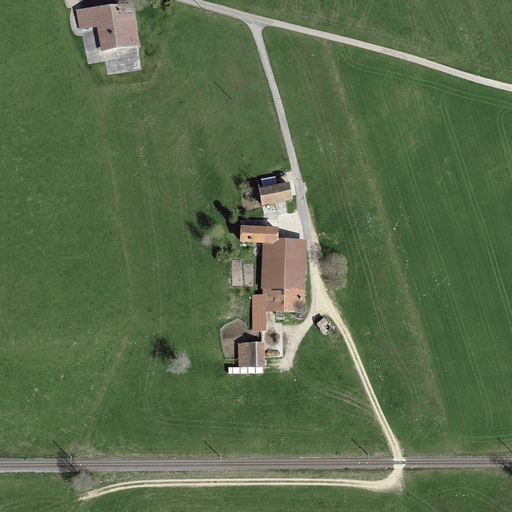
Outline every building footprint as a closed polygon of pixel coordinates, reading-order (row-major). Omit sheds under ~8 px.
[(94,29),(98,29),(102,51),(136,45),(129,5),(117,7),(117,3),(112,4),(112,8),(95,10),(97,22),(93,23),(94,29)] [(287,185),(257,191),(260,205),(289,200),(287,185)] [(264,229),(240,228),(239,242),(263,243),(264,229)] [(261,276),(263,276),(302,279),(302,244),(290,243),(289,251),(275,250),(276,229),(264,229),(263,243),(261,276)] [(264,312),(301,313),(302,279),(263,276),(264,296),(253,296),(253,320),(264,320),(264,312)] [(331,329),(324,319),(317,324),(324,334),(331,329)] [(248,367),(261,367),(261,343),(248,343),(248,367)]
